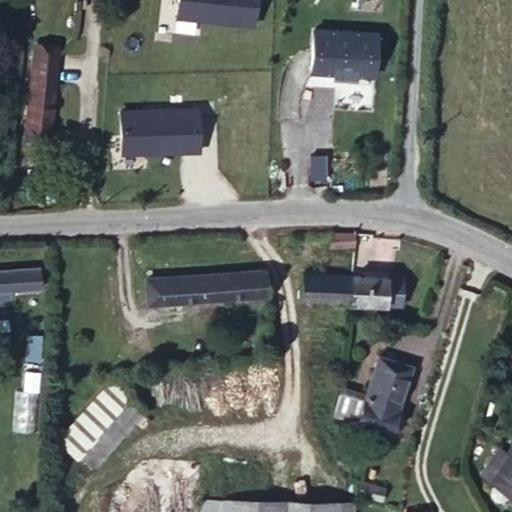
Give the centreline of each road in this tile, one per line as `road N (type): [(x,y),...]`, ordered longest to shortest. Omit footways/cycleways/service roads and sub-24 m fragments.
road 1 (tertiary): [(397,216),(184,215),(0,226)]
road 2 (unclassified): [(397,216),(411,0)]
road 3 (tertiary): [(511,263),(397,216)]
